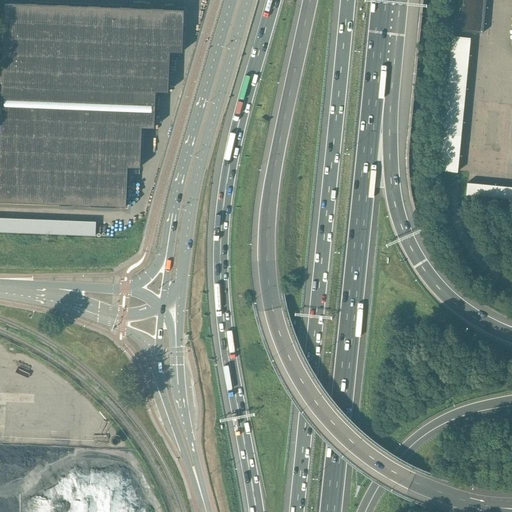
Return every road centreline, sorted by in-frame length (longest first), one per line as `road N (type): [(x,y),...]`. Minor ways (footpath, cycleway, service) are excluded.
road 1 (motorway): [(310,0),(267,214),(277,327),(315,402),(359,446),(425,487),(493,508)]
road 2 (motorway): [(272,0),(233,146),(219,241),(225,348),(255,511)]
road 3 (motorway): [(344,0),(296,511)]
road 4 (motorway): [(332,511),(378,82)]
road 5 (secondary): [(181,306),(191,205),(246,0)]
road 6 (motorway): [(511,336),(449,299),(407,243),(378,82)]
road 7 (secondary): [(229,0),(174,214)]
road 8 (motorway): [(361,511),(419,434),(465,411),(511,401)]
road 9 (secondary): [(198,485),(181,384),(181,306)]
road 10 (secondary): [(158,351),(163,393),(198,485)]
